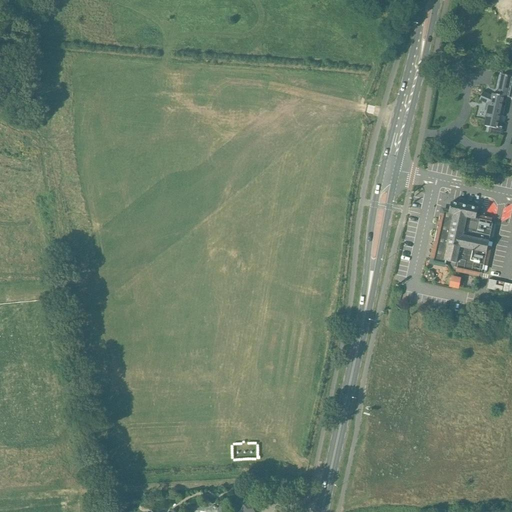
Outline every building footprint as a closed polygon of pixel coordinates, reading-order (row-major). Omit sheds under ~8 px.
[(489,133),(500,135),(501,127),(497,125),(499,116),(511,119),(511,115),(511,78),(511,77),(501,74),(497,95),(491,93),(491,95),(482,91),(478,100),(489,105),(484,126),(490,127),(489,133)] [(448,213),(441,212),(429,264),(442,267),(444,261),(455,263),(455,267),(481,273),(492,222),(476,218),(478,208),(451,202),(448,213)] [(445,276),(444,288),(454,289),(456,277),(445,276)] [(502,292),(504,283),(489,279),(487,289),(502,292)] [(511,284),(505,283),(503,293),(511,294),(511,284)] [(383,333),(402,339),(404,332),(385,327),(383,333)] [(243,488),(233,489),(234,498),(244,497),(243,488)] [(255,511),(254,502),(240,503),(238,503),(236,511),(255,511)]
